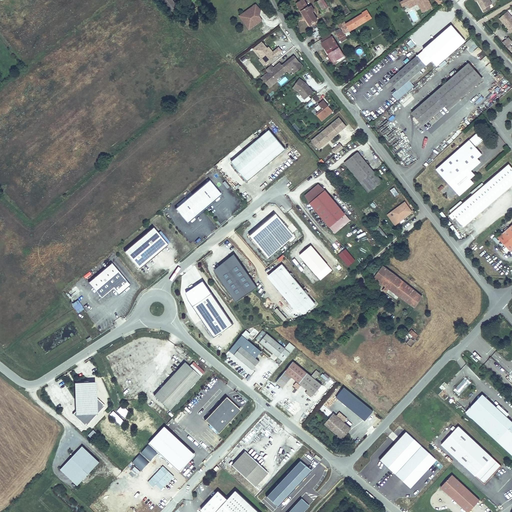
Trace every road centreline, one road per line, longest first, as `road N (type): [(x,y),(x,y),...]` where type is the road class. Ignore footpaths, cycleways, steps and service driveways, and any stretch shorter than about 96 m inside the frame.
road 1 (residential): [(360,122),(500,305)]
road 2 (unclassified): [(343,468),(500,305)]
road 3 (unknown): [(458,23),(369,91),(364,99),(375,104),(419,80)]
road 4 (unclassified): [(159,294),(286,178)]
road 5 (unclassified): [(145,316),(41,381),(17,379),(0,365)]
road 6 (residential): [(271,0),(360,122)]
road 7 (unclassified): [(165,511),(264,402)]
road 8 (unclassified): [(168,318),(264,402)]
